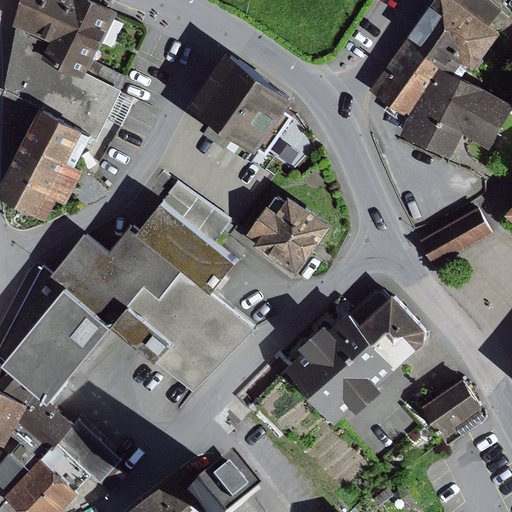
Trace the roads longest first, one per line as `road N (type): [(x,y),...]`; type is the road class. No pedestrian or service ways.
road 1 (residential): [(104,511),(379,247)]
road 2 (residential): [(14,267),(130,190),(226,29)]
road 3 (residential): [(485,367),(405,267),(379,247)]
road 4 (residential): [(379,247),(372,202),(329,106)]
road 5 (residential): [(329,106),(226,29)]
